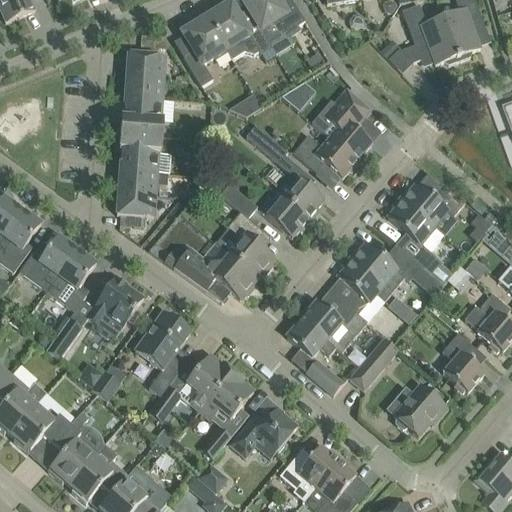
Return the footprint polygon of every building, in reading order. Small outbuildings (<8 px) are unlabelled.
[(0,0),(0,12),(5,26),(18,21),(35,14),(28,0),(0,0)] [(283,0),(277,4),(274,0),(241,0),(240,1),(260,33),(262,37),(268,47),(287,35),(287,36),(305,25),(289,0),(283,0)] [(362,0),(325,0),(327,8),(344,5),(363,2),(362,0)] [(459,65),(470,61),(472,55),(480,52),(478,46),(489,42),(482,23),(473,0),(453,0),(459,15),(443,21),(459,65)] [(268,47),(262,37),(251,43),(249,39),(250,39),(241,24),(238,19),(230,7),(219,14),(217,11),(204,19),(226,54),(228,57),(232,63),(244,56),(254,59),(259,55),(261,58),(271,51),(268,47)] [(426,27),(419,8),(402,15),(415,49),(401,54),(413,67),(420,64),(422,67),(433,63),(435,69),(443,66),(449,69),(459,65),(443,21),(426,27)] [(215,64),(228,57),(226,54),(204,19),(192,26),(194,29),(182,37),(185,40),(193,54),(183,60),(202,90),(213,83),(203,68),(213,61),(215,64)] [(170,52),(156,29),(154,30),(153,51),(170,52)] [(271,51),(261,58),(265,65),(276,58),(271,51)] [(126,76),(126,80),(163,82),(164,80),(164,79),(164,78),(165,60),(152,60),(141,59),(128,58),(127,76),(126,76)] [(125,94),(125,101),(162,104),(162,97),(162,96),(163,82),(126,80),(125,94)] [(311,127),(328,141),(359,167),(367,158),(364,156),(372,147),(354,133),(371,114),(347,94),(329,114),(325,110),(311,127)] [(124,112),(123,124),(160,126),(161,114),(162,105),(162,104),(125,101),(124,111),(124,112)] [(119,147),(119,153),(121,153),(158,156),(161,156),(161,150),(162,132),(163,126),(160,126),(123,124),(121,123),(120,129),(119,147)] [(310,225),(319,214),(317,212),(324,204),(309,191),(314,186),(284,160),(287,157),(255,130),(246,142),(278,168),(290,179),(276,196),(310,225)] [(199,132),(198,143),(209,143),(209,132),(199,132)] [(359,167),(328,141),(321,150),(308,139),(293,157),(317,177),(325,168),(342,183),(349,174),(352,176),(359,167)] [(208,157),(209,143),(198,143),(197,157),(208,157)] [(120,165),(120,175),(157,178),(157,176),(169,177),(170,169),(170,168),(170,159),(158,158),(158,156),(121,153),(120,165)] [(119,183),(118,197),(155,199),(156,186),(156,185),(157,179),(157,178),(120,175),(119,183)] [(209,205),(218,194),(208,186),(199,196),(209,205)] [(240,216),(248,222),(257,211),(230,188),(220,199),(240,216)] [(447,216),(453,221),(464,208),(444,191),(434,203),(416,188),(402,205),(433,232),(447,216)] [(310,225),(276,196),(275,197),(282,203),(274,212),(267,207),(260,216),(292,242),(299,234),(301,236),(310,225)] [(118,200),(117,219),(135,220),(144,221),(154,221),(155,203),(155,200),(155,199),(118,197),(118,200)] [(0,244),(22,214),(15,209),(3,200),(0,204),(0,244)] [(422,249),(435,233),(402,205),(396,212),(388,221),(403,234),(406,237),(395,250),(411,264),(421,272),(423,274),(432,281),(434,279),(435,277),(435,275),(435,273),(435,271),(434,268),(432,266),(431,265),(435,260),(434,259),(430,255),(422,249)] [(0,244),(0,268),(13,277),(20,267),(32,251),(26,247),(41,228),(22,214),(0,244)] [(264,279),(273,269),(271,267),(275,262),(255,246),(264,236),(240,216),(227,232),(236,240),(236,249),(229,258),(258,282),(262,277),(264,279)] [(489,216),(484,223),(497,234),(503,228),(489,216)] [(135,220),(134,229),(143,230),(144,221),(135,220)] [(46,297),(46,296),(77,254),(58,240),(46,257),(37,250),(18,277),(46,297)] [(410,286),(421,272),(411,264),(395,250),(384,263),(366,248),(352,264),(382,290),(391,298),(405,282),(410,286)] [(191,251),(183,262),(172,256),(165,267),(206,296),(215,285),(217,285),(240,304),(245,298),(247,299),(256,289),(254,287),(258,282),(229,258),(221,267),(211,268),(191,251)] [(77,293),(96,268),(77,254),(46,296),(74,316),(86,299),(77,293)] [(338,281),(340,283),(354,295),(342,308),(357,320),(366,327),(367,328),(368,326),(384,307),(391,298),(382,290),(352,264),(338,281)] [(511,272),(509,270),(497,284),(511,297),(511,272)] [(110,344),(114,343),(121,332),(143,302),(115,282),(95,310),(87,322),(96,329),(96,334),(99,338),(106,343),(110,344)] [(510,313),(495,301),(492,298),(479,313),(476,310),(464,324),(478,335),(477,336),(502,357),(511,344),(511,330),(502,323),(510,313)] [(357,320),(342,308),(333,319),(317,306),(302,324),(335,352),(341,357),(366,327),(357,320)] [(161,401),(184,368),(173,360),(190,336),(163,316),(135,355),(161,374),(148,392),(161,401)] [(59,365),(82,332),(69,323),(46,355),(59,365)] [(329,360),(335,352),(302,324),(287,341),(311,362),(320,352),(329,360)] [(42,332),(39,337),(40,347),(45,351),(53,340),(42,332)] [(467,397),(484,377),(477,371),(485,361),(458,337),(442,356),(452,365),(443,377),(467,397)] [(377,379),(398,354),(384,343),(363,367),(377,379)] [(220,370),(210,361),(210,360),(209,359),(195,377),(184,368),(161,401),(149,417),(161,426),(180,400),(189,408),(200,416),(233,376),(222,368),(220,370)] [(333,400),(343,388),(316,364),(306,377),(333,400)] [(0,392),(11,379),(0,369),(0,392)] [(252,396),(241,387),(243,385),(233,376),(200,416),(210,425),(218,415),(230,424),(241,411),(253,396),(253,395),(252,396)] [(28,394),(11,379),(0,392),(0,403),(4,407),(0,412),(0,433),(4,437),(6,435),(11,438),(46,398),(34,388),(28,394)] [(438,423),(447,412),(420,389),(413,398),(405,392),(395,404),(402,410),(394,420),(396,422),(396,426),(403,433),(407,431),(418,441),(435,421),(438,423)] [(52,449),(69,430),(75,423),(46,398),(11,438),(15,442),(13,445),(28,457),(42,440),(52,449)] [(281,419),(275,414),(263,428),(254,420),(230,449),(245,462),(255,450),(271,463),(277,455),(278,456),(285,449),(283,447),(298,430),(282,417),(281,419)] [(86,445),(74,434),(79,427),(75,423),(69,430),(52,449),(62,458),(47,475),(62,487),(64,485),(68,489),(93,461),(104,449),(100,446),(95,444),(90,443),(86,445)] [(212,463),(230,442),(219,432),(201,454),(212,463)] [(93,461),(68,489),(73,493),(71,495),(85,508),(100,491),(110,499),(124,483),(124,484),(127,480),(111,466),(116,460),(104,449),(93,461)] [(329,457),(321,450),(308,465),(300,459),(304,454),(302,453),(290,468),(280,480),(296,494),(293,497),(304,506),(340,462),(331,454),(329,457)] [(511,462),(509,465),(502,459),(491,472),(488,470),(476,484),(491,497),(484,506),(490,511),(499,511),(509,501),(511,497),(511,462)] [(353,511),(357,507),(343,495),(356,479),(347,472),(349,470),(340,462),(304,506),(311,511),(353,511)] [(209,468),(197,482),(209,492),(221,478),(209,468)] [(149,487),(134,473),(127,480),(124,484),(124,483),(110,499),(99,511),(161,511),(164,509),(145,491),(149,487)] [(192,479),(184,488),(193,496),(201,487),(192,479)] [(219,511),(217,495),(200,498),(202,511),(219,511)]
